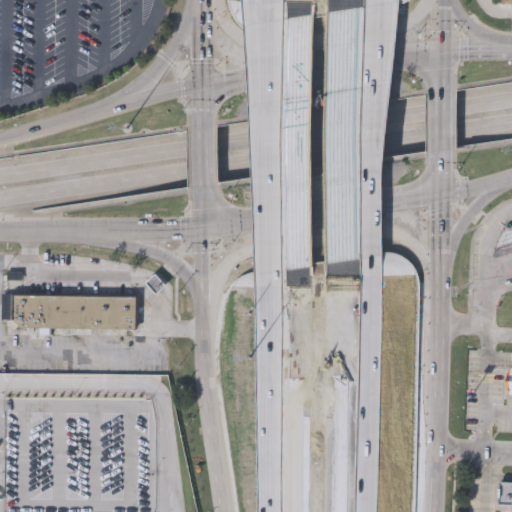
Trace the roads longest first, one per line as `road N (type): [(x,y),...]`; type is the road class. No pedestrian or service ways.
road 1 (secondary): [(511,94),(0,172)]
road 2 (secondary): [(0,202),(511,127)]
road 3 (secondary): [(438,295),(418,257),(393,242),(277,253),(252,260),(224,285),(206,358)]
road 4 (motorway): [(370,289),(379,6)]
road 5 (motorway): [(289,14),(287,292)]
road 6 (motorway): [(257,15),(265,292)]
road 7 (secondary): [(219,0),(229,26),(265,53),(390,39),(419,23),(434,0)]
road 8 (motorway): [(364,511),(370,289)]
road 9 (motorway): [(287,292),(291,511)]
road 10 (motorway): [(265,292),(268,511)]
road 11 (secondary): [(203,89),(0,143)]
road 12 (secondary): [(388,63),(203,89)]
road 13 (secondary): [(263,223),(443,198)]
road 14 (secondary): [(191,0),(166,65),(140,93),(94,116)]
road 15 (secondary): [(206,358),(230,511)]
road 16 (secondary): [(435,444),(438,295)]
road 17 (secondary): [(111,224),(192,276),(203,317)]
road 18 (secondary): [(438,295),(445,160)]
road 19 (secondary): [(438,295),(469,226),(511,191)]
road 20 (secondary): [(203,228),(206,358)]
road 21 (secondary): [(203,0),(203,128)]
